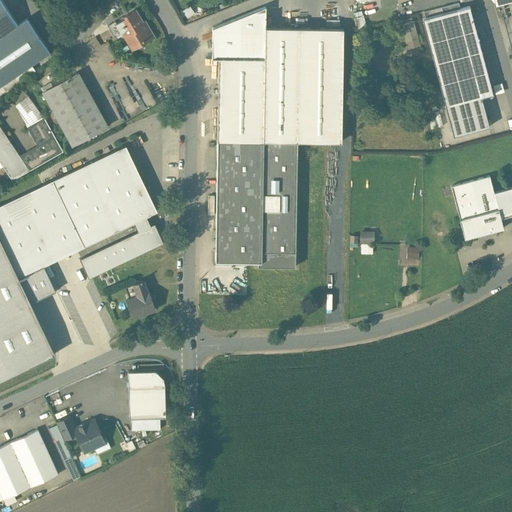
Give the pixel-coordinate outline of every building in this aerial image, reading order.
[(18,24),(0,0),(0,93),(35,70),(31,64),(49,51),(27,18),(18,24)] [(265,26),(265,6),(213,28),(212,58),(219,58),(265,58),(265,26)] [(425,18),(422,18),(445,106),(481,97),(493,94),(469,6),(443,13),(425,18)] [(441,7),(424,12),(425,18),(443,13),(441,7)] [(142,25),(133,10),(127,14),(128,16),(116,23),(115,21),(107,25),(114,37),(125,30),(128,36),(126,37),(132,47),(143,41),(144,43),(153,38),(144,24),(142,25)] [(354,12),(359,27),(367,24),(363,10),(354,12)] [(420,45),(413,20),(400,23),(407,48),(420,45)] [(265,58),(219,58),(217,139),(297,141),(341,141),(343,28),(265,26),(265,58)] [(112,38),(106,28),(97,33),(103,43),(112,38)] [(42,91),(72,145),(108,125),(78,71),(42,91)] [(27,126),(43,116),(28,95),(15,105),(27,126)] [(481,97),(445,106),(453,135),(489,126),(481,97)] [(438,109),(427,111),(431,128),(442,125),(438,109)] [(63,151),(43,116),(27,126),(37,145),(19,155),(29,170),(63,151)] [(19,155),(0,126),(0,161),(12,179),(29,170),(19,155)] [(297,141),(217,139),(216,260),(258,261),(257,266),(295,266),(297,141)] [(125,145),(0,204),(0,238),(18,277),(43,265),(133,222),(146,216),(157,211),(125,145)] [(489,175),(451,186),(460,218),(459,218),(464,238),(483,233),(484,236),(490,235),(490,234),(489,231),(503,227),(494,192),(489,175)] [(511,186),(494,192),(501,217),(511,214),(511,186)] [(150,226),(146,216),(133,222),(138,232),(150,226)] [(138,232),(80,259),(89,277),(163,242),(154,224),(150,226),(138,232)] [(361,252),(375,252),(375,230),(361,230),(361,252)] [(18,277),(0,238),(0,379),(55,353),(30,302),(18,277)] [(420,258),(420,246),(408,246),(408,257),(420,258)] [(55,290),(43,265),(18,277),(30,302),(55,290)] [(138,296),(126,300),(132,317),(155,309),(149,292),(147,292),(143,281),(134,284),(138,296)] [(155,370),(128,371),(128,380),(127,380),(126,381),(126,384),(127,385),(128,385),(129,417),(159,416),(165,416),(164,384),(163,378),(155,370)] [(159,416),(132,417),(132,429),(160,429),(159,416)] [(69,417),(56,422),(64,439),(76,433),(74,428),(75,428),(69,417)] [(94,420),(85,424),(84,423),(83,422),(79,424),(79,425),(79,426),(75,428),(74,428),(76,433),(84,451),(104,442),(94,420)] [(56,425),(49,428),(73,479),(80,476),(56,425)] [(37,429),(0,445),(0,492),(3,498),(58,473),(37,429)]
